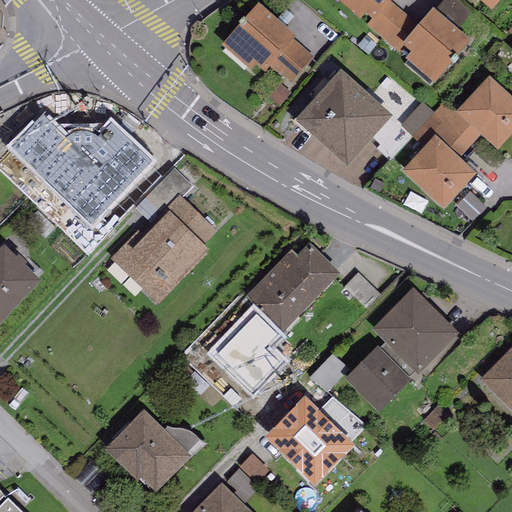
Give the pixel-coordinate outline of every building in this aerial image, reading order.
[(390,3),(393,0),(334,0),(360,22),(365,16),(371,20),(373,23),(390,3)] [(453,0),(444,0),(434,13),(457,31),(471,15),(453,0)] [(502,0),(476,0),(491,13),(502,0)] [(418,27),(390,3),(373,23),(371,20),(367,25),(398,52),(401,48),(400,47),(418,27)] [(264,75),(271,68),(291,85),(313,59),(294,42),(296,39),(257,6),(221,48),(250,73),(255,67),(264,75)] [(434,13),(432,11),(418,27),(400,47),(401,48),(411,55),(405,61),(434,86),(471,44),(457,31),(434,13)] [(341,73),(294,127),(347,172),(393,119),(341,73)] [(511,136),(511,101),(488,80),(461,109),(456,114),(479,135),(497,152),(511,136)] [(458,159),(479,135),(456,114),(461,109),(458,106),(454,111),(445,103),(435,115),(413,138),(424,147),(433,137),(458,159)] [(413,138),(435,115),(422,104),(401,127),(413,138)] [(102,129),(71,160),(114,203),(151,166),(120,135),(114,141),(102,129)] [(458,159),(433,137),(424,147),(402,174),(443,211),(475,177),(458,159)] [(192,188),(174,170),(146,200),(162,215),(165,212),(180,197),(182,199),(192,188)] [(38,178),(23,193),(56,226),(71,210),(38,178)] [(130,240),(110,260),(157,306),(209,252),(203,246),(216,233),(182,199),(180,197),(165,212),(168,214),(137,247),(130,240)] [(37,213),(27,224),(45,240),(55,229),(37,213)] [(249,307),(280,337),(340,276),(308,246),(296,258),(291,253),(247,298),(252,304),(249,307)] [(0,327),(41,284),(25,268),(26,266),(17,257),(16,259),(3,247),(0,249),(0,327)] [(459,337),(411,290),(370,333),(418,379),(459,337)] [(511,349),(481,382),(511,412),(511,349)] [(377,350),(344,382),(379,416),(411,384),(377,350)] [(305,399),(264,441),(314,490),(355,448),(305,399)] [(140,481),(154,495),(189,459),(143,414),(105,452),(137,483),(140,481)] [(255,503),(270,471),(248,461),(233,493),(255,503)] [(248,511),(221,486),(195,511),(248,511)] [(18,511),(8,502),(0,509),(0,511),(18,511)]
